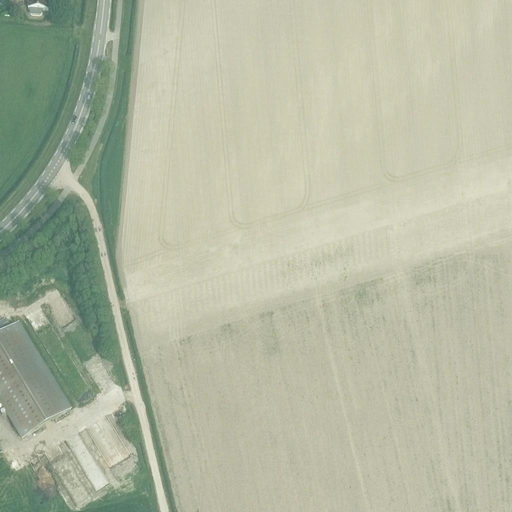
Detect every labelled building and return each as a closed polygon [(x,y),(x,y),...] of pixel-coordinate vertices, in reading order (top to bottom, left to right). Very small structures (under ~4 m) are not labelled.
[(49,0),(12,0),(12,5),(19,6),(19,5),(27,5),(27,1),(29,1),(28,10),(30,10),(30,14),(31,16),(40,17),(42,15),(42,11),(48,11),(49,0)] [(76,295),(61,301),(77,340),(92,334),(76,295)] [(0,402),(23,440),(71,410),(18,324),(0,335),(0,402)] [(77,364),(70,341),(60,345),(67,368),(77,364)] [(113,379),(119,375),(112,363),(106,367),(113,379)] [(58,458),(72,450),(66,440),(52,447),(58,458)] [(114,454),(125,474),(144,463),(139,454),(133,457),(126,447),(114,454)]
